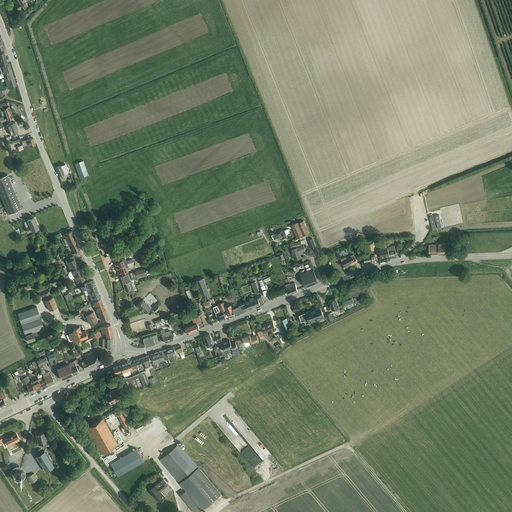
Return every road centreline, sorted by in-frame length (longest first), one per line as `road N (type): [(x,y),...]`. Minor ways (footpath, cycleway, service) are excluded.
road 1 (secondary): [(120,351),(161,347),(387,263),(511,255)]
road 2 (tertiary): [(120,351),(0,26)]
road 3 (track): [(404,511),(348,444),(222,502)]
road 4 (unclassified): [(46,403),(133,511)]
